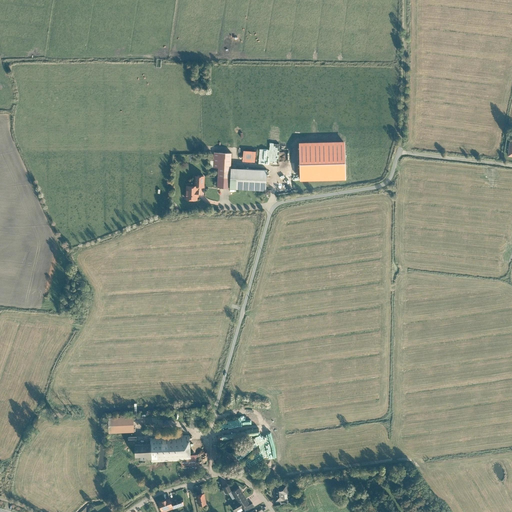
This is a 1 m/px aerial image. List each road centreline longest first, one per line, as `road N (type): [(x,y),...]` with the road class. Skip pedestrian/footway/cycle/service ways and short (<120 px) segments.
road 1 (unclassified): [(511,164),(399,151),(390,180),(378,186),(273,204),(216,401),(211,476)]
road 2 (track): [(399,151),(406,0)]
